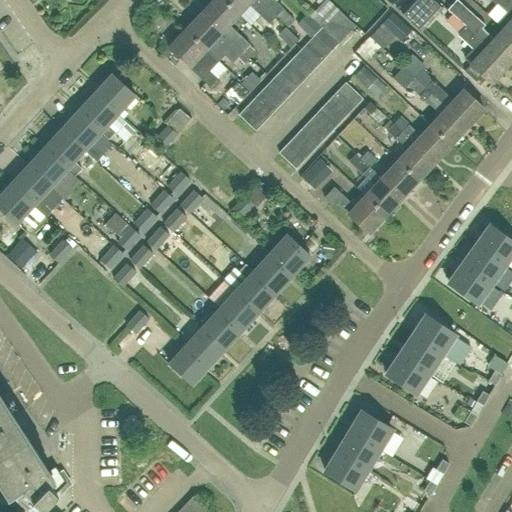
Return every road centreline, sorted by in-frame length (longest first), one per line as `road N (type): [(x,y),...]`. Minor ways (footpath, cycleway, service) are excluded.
road 1 (residential): [(398,287),(108,23)]
road 2 (residential): [(264,503),(0,263)]
road 3 (residential): [(264,503),(398,287)]
road 4 (residential): [(398,287),(496,156)]
